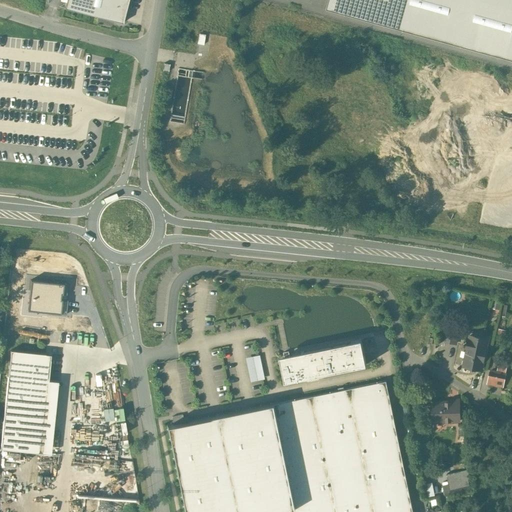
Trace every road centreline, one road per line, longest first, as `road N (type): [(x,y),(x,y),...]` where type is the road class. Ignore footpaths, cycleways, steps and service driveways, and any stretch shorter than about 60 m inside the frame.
road 1 (residential): [(138,356),(168,350),(173,295),(191,271),(363,283),(390,300),(405,354),(511,423)]
road 2 (secondary): [(159,228),(511,273)]
road 3 (residential): [(162,511),(138,356)]
road 4 (unclassified): [(150,53),(0,9)]
